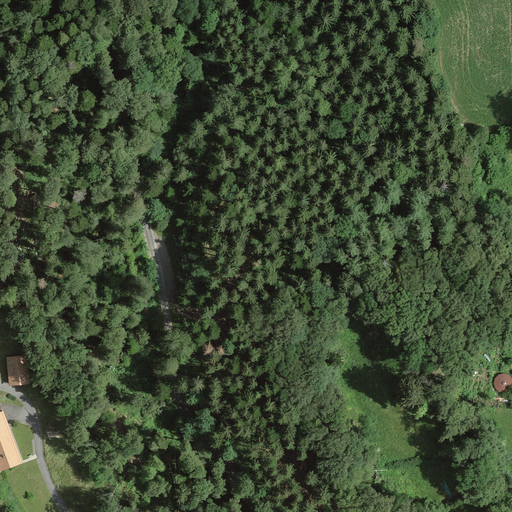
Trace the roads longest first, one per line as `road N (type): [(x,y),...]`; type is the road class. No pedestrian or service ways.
road 1 (residential): [(122,0),(131,60),(124,148),(181,406),(261,511)]
road 2 (residential): [(64,511),(42,465),(34,414),(0,384)]
